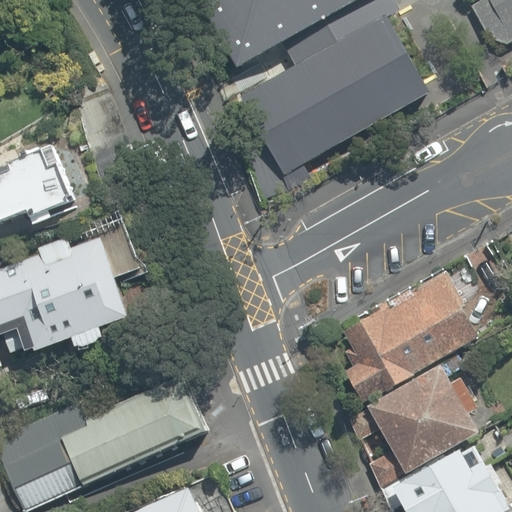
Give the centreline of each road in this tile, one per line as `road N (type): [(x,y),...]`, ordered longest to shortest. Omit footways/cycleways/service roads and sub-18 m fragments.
road 1 (secondary): [(238,291),(115,0)]
road 2 (residential): [(238,291),(503,155)]
road 3 (secondary): [(320,511),(238,291)]
